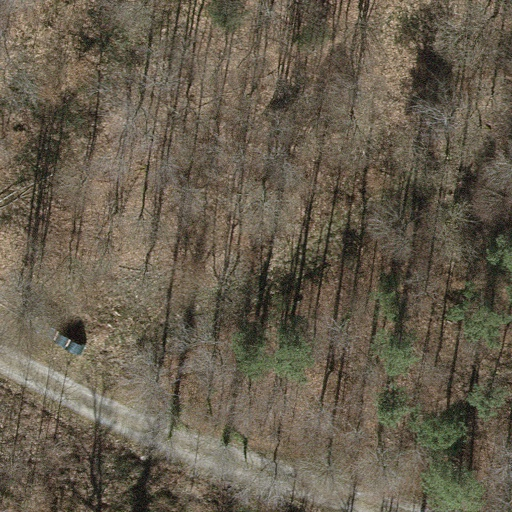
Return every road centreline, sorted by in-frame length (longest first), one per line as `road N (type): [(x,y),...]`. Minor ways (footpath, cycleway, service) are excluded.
road 1 (track): [(51,391),(421,231),(511,121)]
road 2 (track): [(401,511),(51,391),(0,359)]
